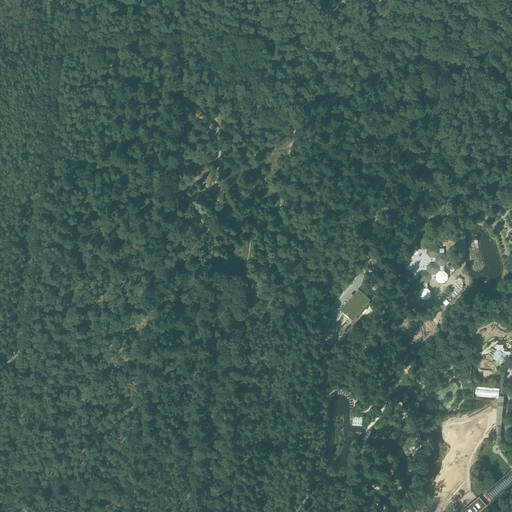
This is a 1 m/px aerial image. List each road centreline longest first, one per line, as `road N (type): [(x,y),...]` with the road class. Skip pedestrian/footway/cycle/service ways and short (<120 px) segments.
road 1 (unknown): [(65,49),(9,511)]
road 2 (unclassified): [(0,368),(20,340),(51,51)]
road 3 (track): [(156,244),(131,511)]
road 4 (track): [(169,107),(156,244)]
